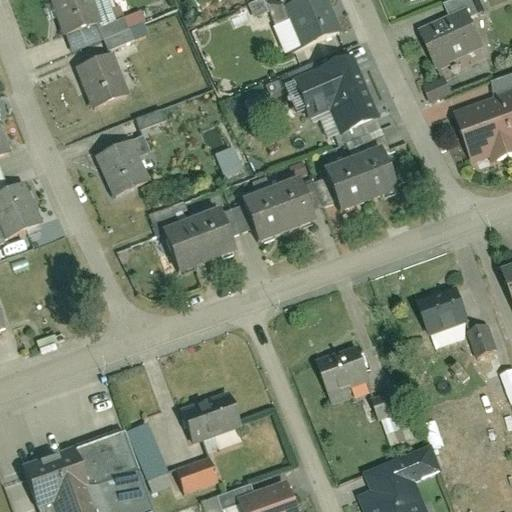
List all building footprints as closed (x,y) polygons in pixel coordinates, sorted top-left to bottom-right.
[(95,0),(53,0),(65,34),(105,25),(95,0)] [(341,35),(325,0),(311,0),(285,12),(303,52),(341,35)] [(468,14),(419,36),(437,76),(486,54),(468,14)] [(117,53),(79,69),(97,114),(134,100),(117,53)] [(379,123),(352,60),(294,84),(309,121),(329,113),(340,139),(379,123)] [(511,99),(456,119),(473,168),(491,162),(494,171),(511,165),(511,99)] [(0,118),(0,159),(17,155),(0,118)] [(152,187),(133,145),(95,162),(113,204),(152,187)] [(403,193),(384,146),(358,158),(377,204),(403,193)] [(214,155),(223,178),(241,171),(232,148),(214,155)] [(377,204),(358,158),(328,168),(346,213),(377,204)] [(305,177),(276,190),(292,233),(320,222),(305,177)] [(28,184),(0,195),(0,221),(9,241),(45,225),(28,184)] [(292,233),(276,190),(245,201),(261,246),(292,233)] [(242,252),(227,210),(197,220),(212,262),(242,252)] [(212,262),(197,220),(167,230),(186,274),(212,262)] [(455,295),(418,308),(430,343),(468,329),(455,295)] [(476,328),(482,356),(497,353),(491,325),(476,328)] [(358,353),(317,368),(330,403),(371,388),(358,353)] [(497,409),(506,436),(511,434),(511,371),(500,375),(510,405),(497,409)] [(230,401),(183,417),(195,450),(241,433),(230,401)] [(439,421),(426,424),(430,448),(443,446),(439,421)] [(93,446),(21,472),(36,511),(45,511),(55,509),(55,511),(158,511),(157,508),(153,497),(129,433),(93,446)] [(374,495),(360,501),(363,511),(427,511),(419,488),(445,478),(433,449),(366,475),(374,495)] [(222,486),(214,460),(175,472),(184,497),(222,486)] [(300,511),(289,481),(241,499),(245,511),(300,511)]
